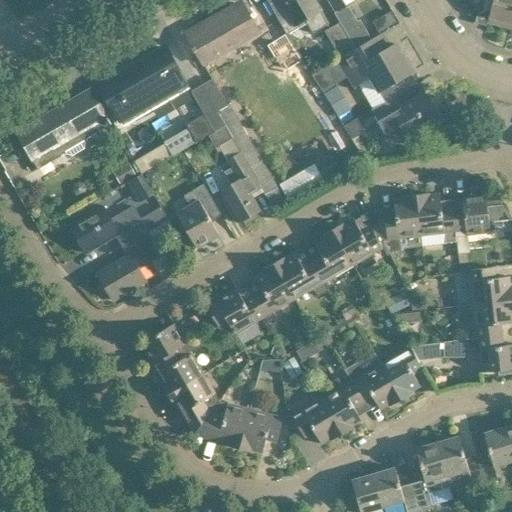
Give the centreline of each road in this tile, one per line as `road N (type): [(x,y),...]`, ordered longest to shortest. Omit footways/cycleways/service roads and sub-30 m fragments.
road 1 (residential): [(98,334),(360,188),(508,155)]
road 2 (residential): [(317,481),(243,490),(198,472),(153,423),(98,334)]
road 3 (residential): [(511,394),(442,405),(317,481)]
road 4 (residential): [(98,334),(58,286),(0,188)]
road 5 (residential): [(62,62),(170,0)]
road 6 (tertiary): [(424,0),(456,54),(508,80)]
